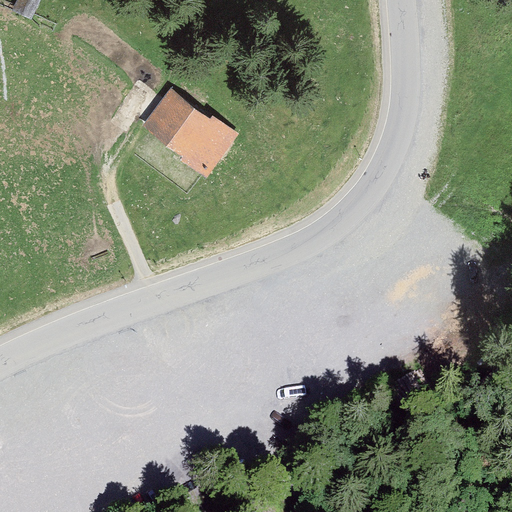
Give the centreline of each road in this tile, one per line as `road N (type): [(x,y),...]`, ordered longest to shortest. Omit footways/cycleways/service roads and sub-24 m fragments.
road 1 (tertiary): [(0,365),(348,213),(378,184),(393,149),(404,98),(399,0)]
road 2 (track): [(95,161),(151,301),(279,464),(352,491),(511,503)]
